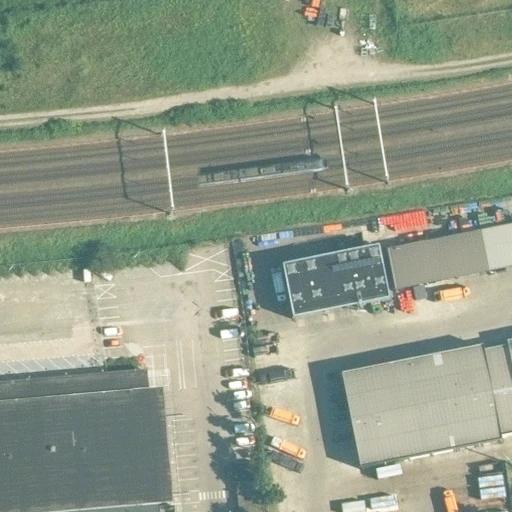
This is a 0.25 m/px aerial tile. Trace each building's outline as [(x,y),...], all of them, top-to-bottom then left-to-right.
[(347,256),(358,309),(392,302),(381,249),(347,256)] [(392,253),(399,290),(411,288),(404,250),(392,253)] [(511,343),(508,344),(509,348),(485,353),(485,349),(343,377),(354,433),(361,471),(504,443),(503,439),(511,436),(511,343)] [(158,511),(151,433),(144,372),(105,375),(0,384),(0,511),(158,511)] [(239,462),(257,458),(253,441),(235,445),(239,462)] [(260,482),(258,464),(231,467),(233,485),(237,485),(260,482)] [(262,511),(260,483),(237,485),(239,511),(262,511)]
